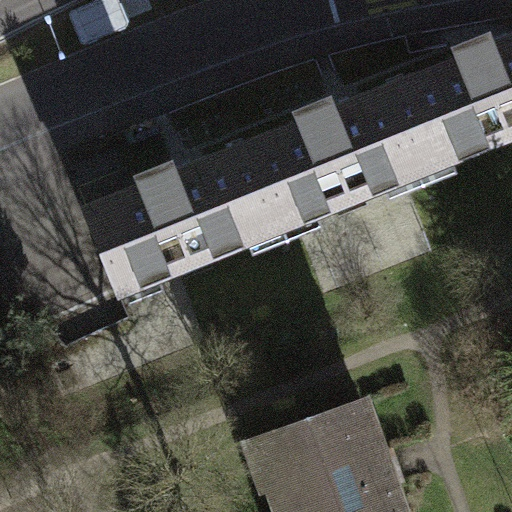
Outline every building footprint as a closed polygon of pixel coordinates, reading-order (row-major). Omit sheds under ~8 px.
[(460,61),(386,91),(418,171),(511,132),(511,39),(491,48),(488,39),(456,52),(460,61)] [(301,125),(249,146),(280,225),(418,171),(386,91),(333,112),(329,103),(297,116),(301,125)] [(280,225),(249,146),(175,175),(171,165),(139,178),(143,186),(88,208),(120,289),(280,225)] [(0,339),(28,329),(0,257),(0,339)] [(272,482),(282,511),(399,511),(361,403),(250,442),(265,485),(272,482)]
